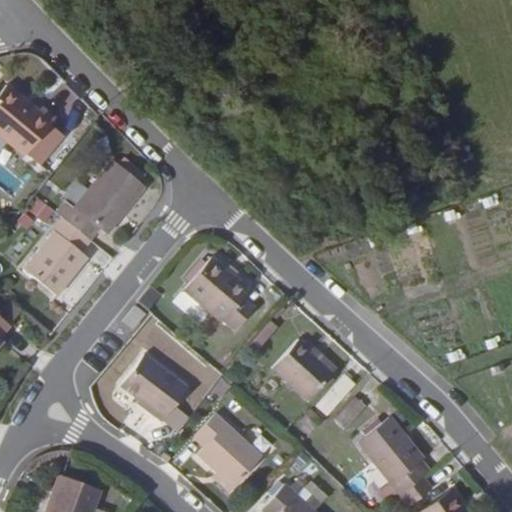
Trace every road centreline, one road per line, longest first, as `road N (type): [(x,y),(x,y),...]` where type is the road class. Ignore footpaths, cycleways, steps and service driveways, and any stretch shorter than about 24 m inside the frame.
road 1 (residential): [(192,182),(423,396),(511,497)]
road 2 (residential): [(192,182),(177,223),(97,317),(44,399)]
road 3 (residential): [(41,25),(192,182)]
road 4 (residential): [(44,399),(190,511)]
